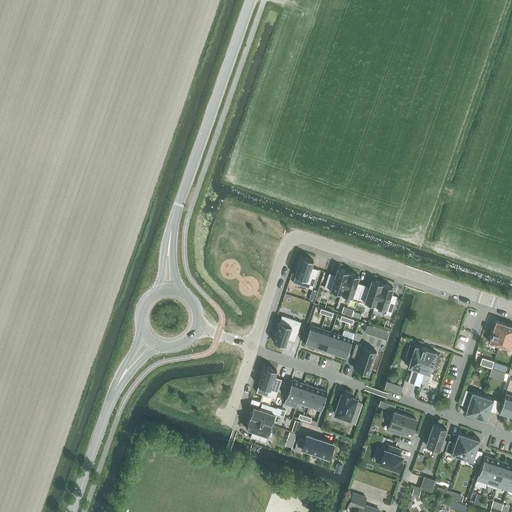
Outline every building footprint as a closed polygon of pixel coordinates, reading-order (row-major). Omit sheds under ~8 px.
[(301,256),(293,282),(312,289),(315,278),(318,269),(311,267),(313,260),(301,256)] [(328,276),(324,288),(341,294),(348,272),(337,269),(334,278),(328,276)] [(359,275),(348,272),(341,294),(358,299),(362,288),(355,286),(359,275)] [(368,290),(362,288),(358,299),(375,305),(382,283),(371,280),(368,290)] [(393,287),(382,283),(375,305),(373,309),(384,313),(385,308),(392,311),(397,296),(396,296),(395,299),(389,297),(393,287)] [(282,315),(273,341),(285,345),(287,338),(294,341),(301,321),(282,315)] [(488,342),(499,345),(506,324),(496,320),(488,342)] [(511,325),(506,324),(499,345),(511,349),(511,325)] [(304,344),(315,348),(321,328),(310,325),(304,344)] [(315,348),(325,351),(331,332),(321,328),(315,348)] [(325,351),(335,355),(342,335),(331,332),(325,351)] [(335,355),(346,358),(352,339),(342,335),(335,355)] [(357,358),(354,368),(355,368),(355,369),(368,373),(369,373),(374,360),(376,361),(378,354),(376,353),(376,351),(362,347),(362,345),(356,343),(352,357),(357,358)] [(412,368),(408,381),(414,384),(426,349),(415,345),(414,347),(409,345),(406,356),(411,358),(408,366),(412,368)] [(414,384),(420,386),(424,372),(429,374),(432,365),(437,366),(441,355),(436,354),(436,352),(426,349),(414,384)] [(491,368),(494,361),(482,357),(480,364),(491,368)] [(275,398),(281,379),(274,377),(276,370),(264,366),(256,392),(275,398)] [(297,402),(303,383),(292,379),(284,403),(296,407),(298,403),(297,402)] [(308,406),(315,387),(303,383),(297,402),(298,403),(308,406)] [(320,410),(327,391),(315,387),(308,406),(320,410)] [(468,403),(465,413),(475,416),(483,395),(466,389),(462,401),(468,403)] [(351,396),(342,393),(335,414),(349,418),(348,421),(355,424),(362,403),(355,401),(356,399),(351,397),(351,396)] [(499,413),(509,417),(511,408),(511,396),(505,394),(499,413)] [(500,401),(483,395),(475,416),(486,420),(490,410),(496,412),(500,401)] [(276,407),(265,404),(263,410),(253,406),(249,417),(271,425),(276,407)] [(412,432),(416,419),(394,411),(389,424),(392,425),(390,431),(401,435),(403,429),(412,432)] [(249,417),(246,428),(256,431),(253,438),(265,441),(271,425),(249,417)] [(443,439),(446,428),(433,424),(426,445),(442,450),(446,440),(443,439)] [(462,457),(469,436),(458,432),(455,442),(449,440),(445,452),(462,457)] [(295,450),(301,452),(303,448),(329,457),(333,444),(321,440),(321,439),(315,437),(315,438),(306,435),(305,440),(299,438),(295,450)] [(479,463),(483,451),(476,449),(480,439),(469,436),(462,457),(479,463)] [(400,461),(402,456),(399,455),(401,449),(389,445),(387,451),(384,450),(380,463),(399,470),(401,462),(400,461)] [(495,459),(485,455),(476,480),(487,483),(495,459)] [(495,459),(487,483),(497,487),(505,462),(495,459)] [(511,477),(511,464),(505,462),(497,487),(508,490),(511,477)] [(422,482),(420,488),(431,492),(433,486),(422,482)] [(450,491),(448,497),(455,499),(457,493),(450,491)] [(358,509),(357,511),(379,511),(380,511),(364,505),(366,497),(353,493),(349,506),(358,509)]
